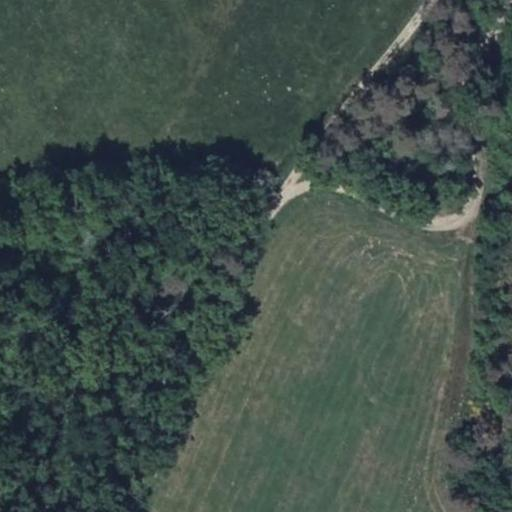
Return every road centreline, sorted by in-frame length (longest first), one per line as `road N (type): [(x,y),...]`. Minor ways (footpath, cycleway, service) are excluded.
road 1 (track): [(138,511),(276,203),(329,183),(415,219),(452,222),(469,213),(478,193),(487,46),(510,0)]
road 2 (track): [(276,203),(430,0)]
